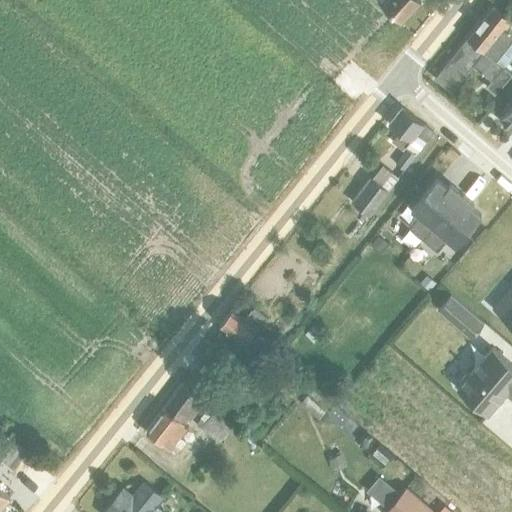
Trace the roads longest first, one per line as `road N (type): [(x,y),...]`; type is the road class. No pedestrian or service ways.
road 1 (residential): [(46,511),(396,76)]
road 2 (residential): [(511,173),(396,76)]
